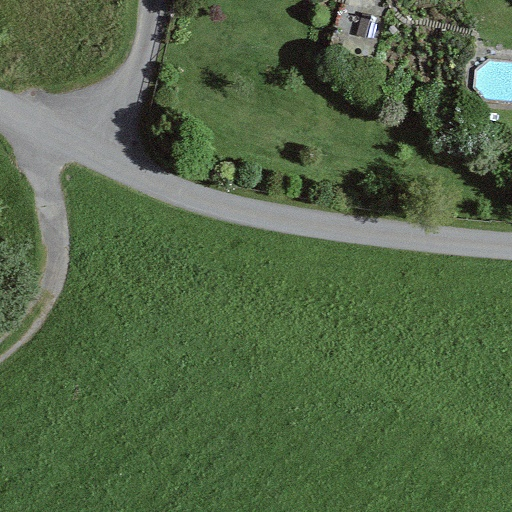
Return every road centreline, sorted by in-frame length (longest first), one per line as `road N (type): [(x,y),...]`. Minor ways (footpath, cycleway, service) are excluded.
road 1 (residential): [(511,244),(335,227),(220,205),(0,106)]
road 2 (track): [(34,126),(54,217),(54,275),(39,313),(0,353)]
